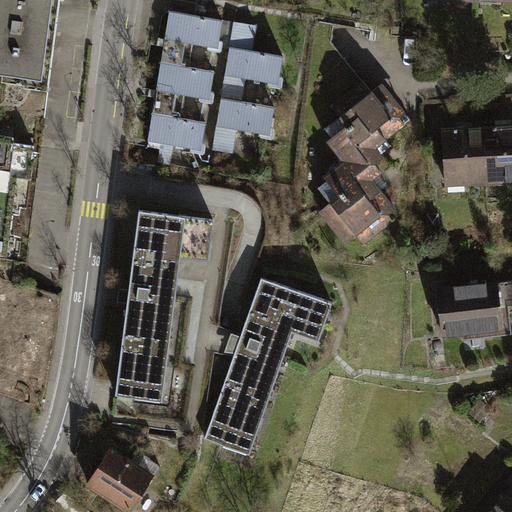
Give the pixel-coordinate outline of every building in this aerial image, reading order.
[(48,0),(0,0),(0,73),(39,79),(48,0)] [(164,55),(228,66),(234,27),(171,16),(164,55)] [(223,90),(287,101),(293,60),(263,55),(267,32),(234,27),(228,66),(223,90)] [(155,108),(219,118),(223,90),(228,66),(164,55),(155,108)] [(343,161),(378,170),(391,159),(381,147),(403,130),(364,80),(332,105),(347,125),(327,141),(343,161)] [(287,101),(223,90),(219,118),(212,158),(236,162),(240,137),(279,144),(287,101)] [(219,118),(155,108),(149,148),(212,158),(219,118)] [(511,188),(511,130),(491,132),(494,189),(511,188)] [(494,189),(491,132),(449,134),(452,191),(494,189)] [(14,137),(0,135),(0,146),(3,147),(3,141),(8,142),(7,154),(12,155),(13,143),(14,137)] [(7,154),(8,142),(3,141),(3,147),(0,146),(0,166),(10,167),(12,155),(7,154)] [(34,145),(13,143),(12,155),(13,155),(15,152),(17,150),(19,149),(22,149),(34,151),(34,145)] [(31,176),(34,151),(22,149),(19,149),(17,150),(15,152),(13,155),(12,155),(10,167),(0,166),(0,252),(1,252),(9,194),(8,192),(6,189),(4,188),(0,187),(2,173),(31,176)] [(378,170),(343,161),(320,179),(339,203),(319,218),(347,254),(389,221),(377,205),(395,191),(378,170)] [(0,257),(19,261),(31,176),(2,173),(0,187),(4,188),(6,189),(8,192),(9,194),(1,252),(0,252),(0,257)] [(135,208),(112,392),(160,398),(178,251),(210,255),(215,218),(135,208)] [(511,311),(511,282),(441,290),(447,350),(511,343),(507,312),(511,311)] [(269,283),(212,442),(259,458),(303,334),(330,344),(342,309),(269,283)] [(119,457),(99,494),(132,511),(147,511),(164,481),(119,457)] [(511,511),(511,472),(482,511),(511,511)]
